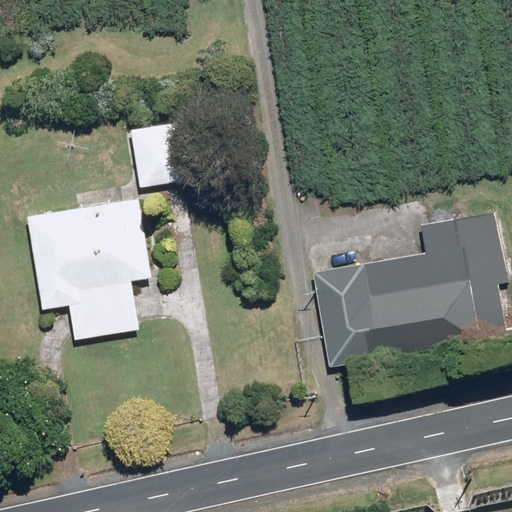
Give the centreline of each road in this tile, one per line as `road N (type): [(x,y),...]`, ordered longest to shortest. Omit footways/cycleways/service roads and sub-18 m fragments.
road 1 (track): [(337,457),(259,0)]
road 2 (unclassified): [(89,511),(511,418)]
